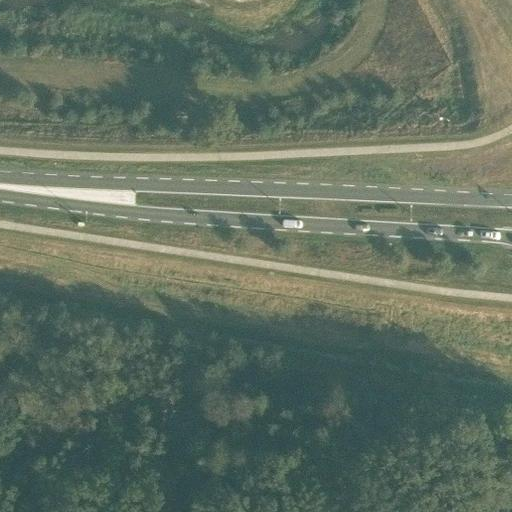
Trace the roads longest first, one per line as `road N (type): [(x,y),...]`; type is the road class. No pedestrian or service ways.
road 1 (primary): [(70,189),(139,211),(231,225),(511,237)]
road 2 (primary): [(511,205),(142,185),(70,189)]
